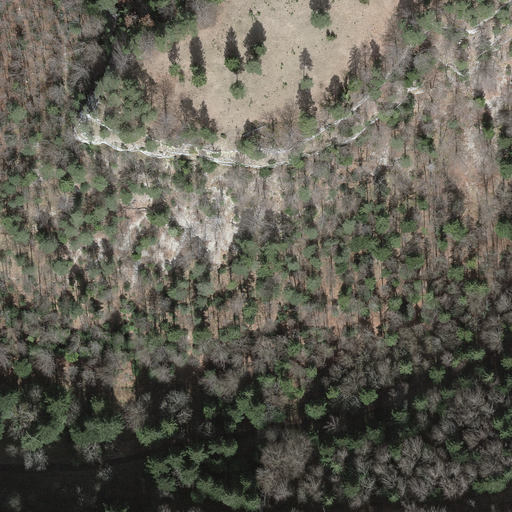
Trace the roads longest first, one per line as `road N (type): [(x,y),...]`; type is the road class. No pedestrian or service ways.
road 1 (track): [(0,473),(74,469),(325,415),(416,392),(511,353)]
road 2 (track): [(511,296),(464,343),(398,380),(379,401)]
road 3 (track): [(74,469),(138,496),(210,511)]
